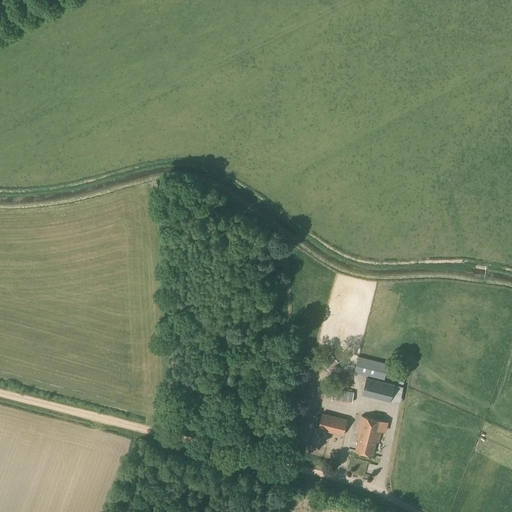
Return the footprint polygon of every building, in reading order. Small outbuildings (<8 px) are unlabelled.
[(329,370),(338,362),(331,354),(322,362),(329,370)] [(384,381),(388,364),(358,356),(354,373),(384,381)] [(400,404),(403,387),(395,385),(395,384),(366,377),(361,394),(390,402),(390,401),(400,404)] [(351,402),(353,391),(332,389),(331,399),(351,402)] [(343,436),(347,419),(322,413),(317,429),(343,436)] [(378,443),(383,422),(361,416),(355,438),(358,439),(355,450),(373,455),(376,442),(378,443)]
